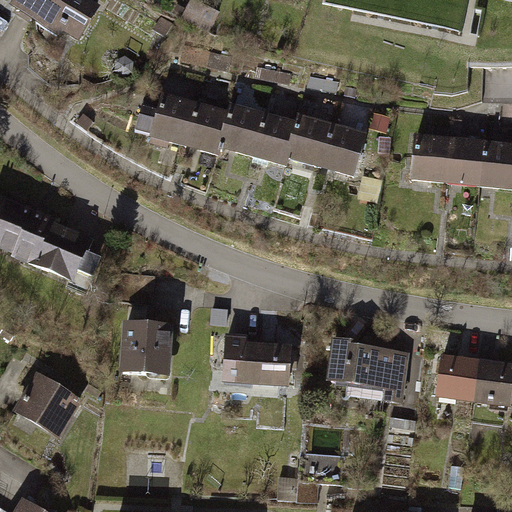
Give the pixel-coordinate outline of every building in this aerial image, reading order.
[(96,20),(59,0),(21,0),(9,21),(74,58),(96,20)] [(186,25),(215,34),(222,13),(193,4),(186,25)] [(212,54),(186,47),(183,62),(226,72),(229,58),(212,54)] [(291,75),(259,69),(257,79),(289,85),(291,75)] [(187,148),(197,108),(163,99),(159,112),(143,107),(136,134),(152,138),(151,143),(168,148),(169,143),(187,148)] [(197,108),(187,148),(219,157),(221,149),(230,117),(197,108)] [(221,149),(254,158),(265,119),(232,110),(230,117),(221,149)] [(297,128),(265,119),(254,158),(253,163),(268,167),(269,162),(287,167),(288,160),(297,128)] [(288,160),(321,169),(332,129),(299,120),(297,128),(288,160)] [(461,122),(454,122),(452,139),(459,139),(461,122)] [(365,138),(332,129),(321,169),(355,178),(365,138)] [(447,184),(451,144),(417,140),(413,181),(447,184)] [(451,144),(447,184),(481,188),(485,147),(451,144)] [(511,190),(511,149),(485,147),(481,188),(511,190)] [(383,182),(363,177),(357,200),(377,205),(383,182)] [(0,266),(55,288),(80,238),(0,205),(0,266)] [(80,238),(55,288),(87,301),(108,249),(80,238)] [(165,389),(165,336),(122,335),(121,388),(165,389)] [(245,344),(225,344),(224,393),(288,394),(289,356),(244,355),(245,344)] [(409,359),(329,350),(325,393),(386,400),(385,407),(404,409),(409,359)] [(474,417),(479,367),(441,363),(436,413),(474,417)] [(511,371),(479,367),(474,417),(510,421),(511,403),(511,371)] [(87,405),(42,376),(15,420),(60,448),(87,405)]
